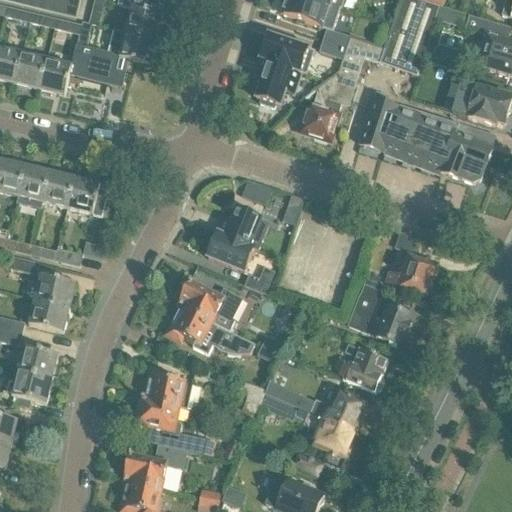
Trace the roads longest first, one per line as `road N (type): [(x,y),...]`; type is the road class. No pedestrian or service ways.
road 1 (residential): [(74,511),(99,356),(191,150)]
road 2 (residential): [(511,239),(191,150)]
road 3 (secondary): [(392,511),(511,270)]
road 4 (residential): [(191,150),(127,139),(88,144),(0,121)]
road 5 (residential): [(191,150),(238,0)]
